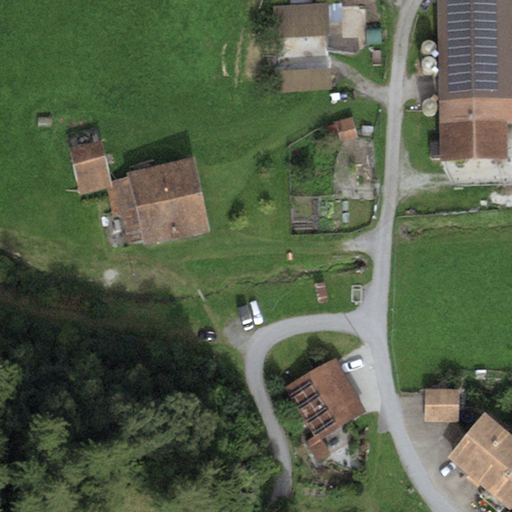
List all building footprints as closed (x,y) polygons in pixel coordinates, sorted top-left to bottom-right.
[(511,0),(435,0),(439,159),(506,157),(505,122),(511,121),(511,0)] [(328,4),(272,6),(274,38),(329,35),(328,4)] [(305,54),(329,52),(329,38),(304,39),(305,54)] [(330,69),(276,71),(277,92),(331,90),(330,69)] [(357,139),(352,117),(334,122),(339,143),(357,139)] [(99,141),(67,149),(79,196),(111,188),(99,141)] [(193,158),(125,173),(127,179),(114,182),(128,243),(142,240),(143,245),(209,230),(193,158)] [(335,358),(285,388),(314,437),(304,442),(317,463),(330,455),(321,440),(368,412),(335,358)] [(459,390),(424,389),(423,422),(458,423),(459,390)] [(511,435),(484,412),(447,458),(509,511),(511,508),(511,435)]
